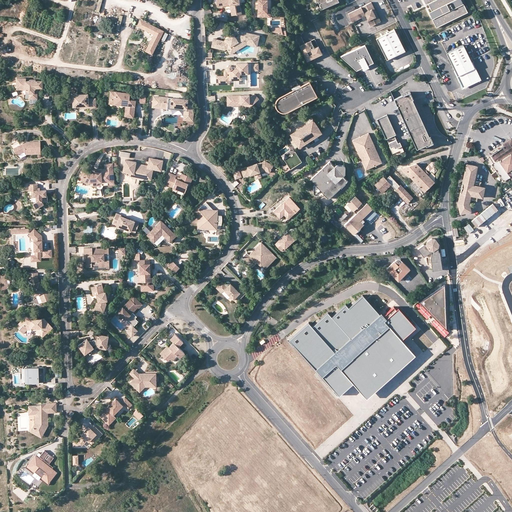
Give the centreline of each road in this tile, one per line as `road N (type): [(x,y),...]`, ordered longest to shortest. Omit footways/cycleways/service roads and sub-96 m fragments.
road 1 (residential): [(177,305),(92,391),(71,389),(63,183),(80,155),(111,141),(185,153)]
road 2 (residential): [(392,246),(337,251),(301,266),(275,287),(236,345)]
road 3 (residential): [(185,153),(223,185),(236,227),(229,250),(177,305)]
road 4 (unclassified): [(236,372),(358,511)]
road 5 (residential): [(452,265),(486,428)]
road 6 (residential): [(185,153),(204,116),(197,0)]
road 7 (tertiary): [(486,428),(393,511)]
